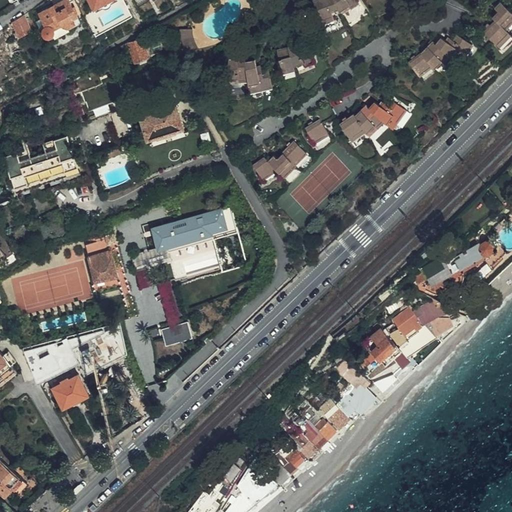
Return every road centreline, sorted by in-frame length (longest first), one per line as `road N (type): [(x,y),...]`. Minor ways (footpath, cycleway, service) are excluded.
road 1 (secondary): [(69,511),(511,83)]
road 2 (unknown): [(155,383),(135,361),(142,321),(122,240)]
